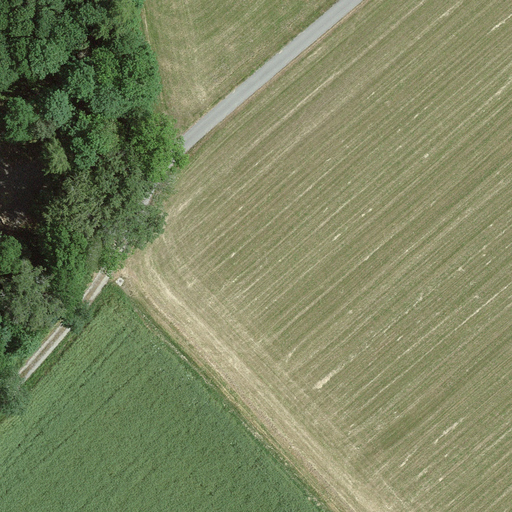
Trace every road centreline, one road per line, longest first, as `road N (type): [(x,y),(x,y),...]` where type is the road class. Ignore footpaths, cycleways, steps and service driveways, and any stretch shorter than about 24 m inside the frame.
road 1 (track): [(0,389),(112,270),(151,177),(355,0)]
road 2 (track): [(151,177),(73,167),(6,180)]
